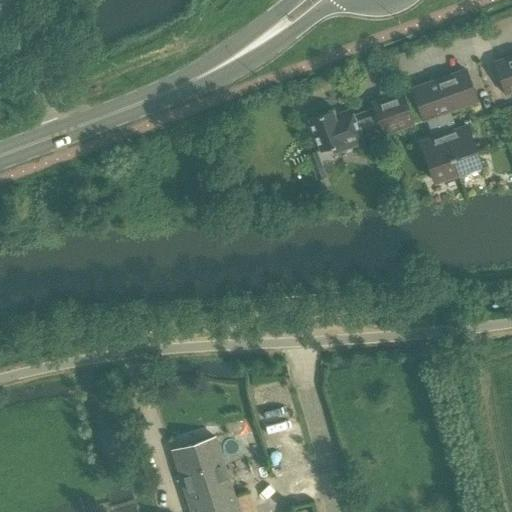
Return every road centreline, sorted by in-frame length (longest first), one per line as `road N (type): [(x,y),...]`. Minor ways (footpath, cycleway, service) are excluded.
road 1 (unclassified): [(511,323),(139,351),(0,379)]
road 2 (primary): [(0,157),(220,68),(254,46)]
road 3 (unknown): [(62,132),(18,0)]
